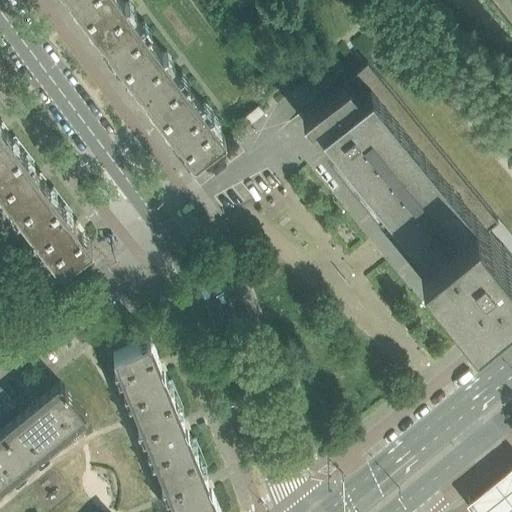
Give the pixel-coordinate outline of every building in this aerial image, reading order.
[(105,0),(73,0),(85,15),(105,0)] [(154,42),(132,13),(122,0),(105,0),(85,15),(113,53),(123,66),(154,42)] [(192,93),(170,63),(154,42),(123,66),(161,116),(192,93)] [(497,218),(365,59),(358,64),(352,57),(343,65),(349,72),(301,111),(471,318),(511,284),(511,255),(503,244),(502,244),(499,241),(495,244),(483,229),(486,226),(487,227),(497,218)] [(225,136),(208,113),(192,93),(161,116),(193,159),(225,136)] [(0,165),(21,150),(0,121),(0,165)] [(59,200),(37,171),(21,150),(0,165),(0,186),(28,224),(59,200)] [(91,243),(75,221),(59,200),(28,224),(60,267),(91,243)] [(173,393),(149,333),(132,340),(112,348),(113,350),(137,408),(173,393)] [(112,348),(132,340),(130,335),(106,344),(109,351),(113,350),(112,348)] [(27,458),(84,412),(85,411),(59,380),(59,381),(2,428),(27,458)] [(197,452),(179,408),(173,393),(137,408),(160,467),(197,452)] [(0,480),(27,458),(2,428),(0,429),(0,480)] [(219,511),(221,511),(203,466),(197,452),(160,467),(178,511),(219,511)] [(511,511),(511,460),(469,497),(480,511),(511,511)]
